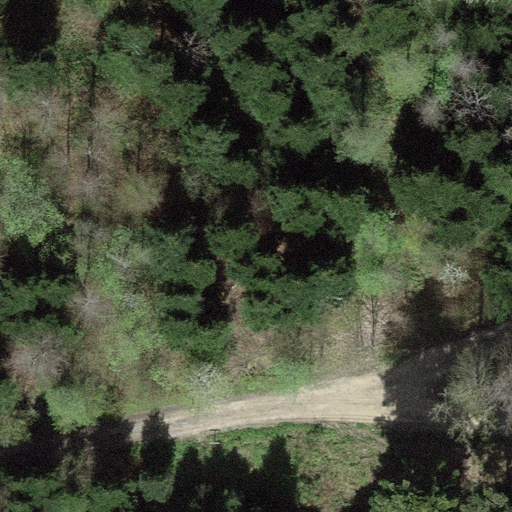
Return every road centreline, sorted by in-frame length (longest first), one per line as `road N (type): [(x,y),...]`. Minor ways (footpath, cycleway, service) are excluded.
road 1 (track): [(511,403),(357,397),(0,454)]
road 2 (track): [(511,323),(357,397)]
